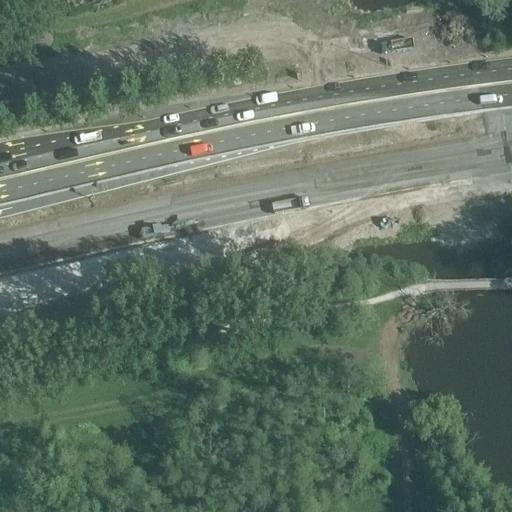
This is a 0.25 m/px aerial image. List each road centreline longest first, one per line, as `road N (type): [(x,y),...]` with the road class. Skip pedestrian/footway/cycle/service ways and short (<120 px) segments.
road 1 (primary): [(451,104),(355,105),(0,167)]
road 2 (primary): [(305,184),(126,266),(0,298)]
road 3 (primary): [(318,138),(0,213)]
road 4 (primary): [(0,187),(279,135),(318,138)]
road 5 (primary): [(0,249),(305,184)]
road 6 (primary): [(305,184),(475,167)]
road 7 (primary): [(451,104),(318,138)]
